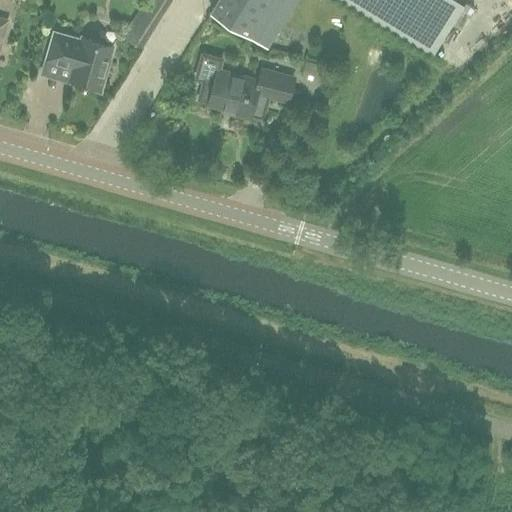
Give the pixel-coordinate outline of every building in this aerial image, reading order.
[(172,0),(147,0),(124,37),(141,48),(172,0)] [(268,48),(298,0),(218,0),(210,12),(268,48)] [(364,0),(364,1),(392,19),(404,0),(364,0)] [(87,87),(100,91),(113,45),(82,36),(82,39),(55,31),(47,58),(74,66),(70,79),(88,84),(87,87)] [(288,101),(294,78),(262,69),(259,80),(226,72),(229,60),(203,54),(196,78),(204,80),(199,99),(209,101),(209,103),(233,109),(232,112),(250,117),(257,92),(288,101)] [(321,102),(330,77),(309,69),(300,95),(321,102)] [(38,87),(34,105),(44,107),(48,89),(38,87)] [(129,137),(137,160),(157,153),(149,130),(129,137)]
